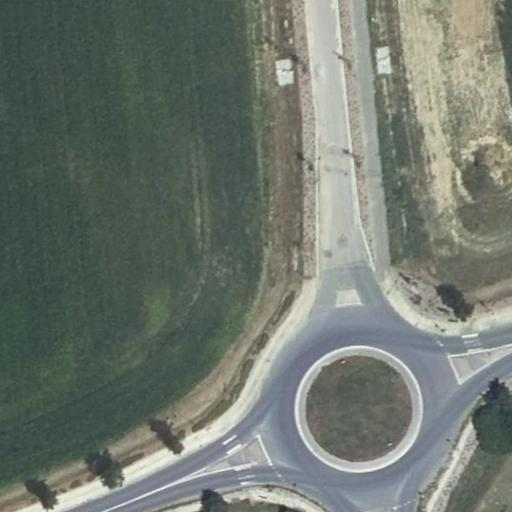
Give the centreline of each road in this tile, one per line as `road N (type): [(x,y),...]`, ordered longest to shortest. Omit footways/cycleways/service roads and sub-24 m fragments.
road 1 (unclassified): [(352,326),(321,0)]
road 2 (secondary): [(283,442),(108,511)]
road 3 (secondary): [(352,326),(327,332),(288,366),(277,416),(283,442)]
